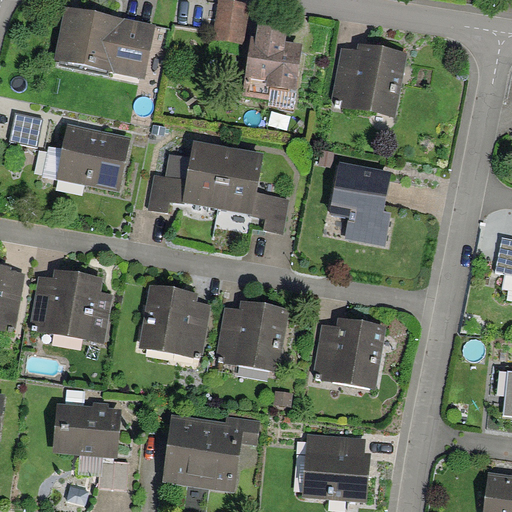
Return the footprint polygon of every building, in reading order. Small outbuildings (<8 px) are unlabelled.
[(149,24),(62,7),(50,61),(136,78),(149,24)] [(237,45),(243,10),(223,7),(216,41),(237,45)] [(287,92),(292,51),(251,46),(244,97),(267,100),(268,90),(287,92)] [(388,112),(397,59),(357,53),(357,57),(343,55),(337,90),(351,92),(349,105),(388,112)] [(34,152),(40,121),(13,115),(7,146),(34,152)] [(115,191),(124,146),(67,136),(63,155),(47,152),(42,182),(82,190),(83,185),(115,191)] [(214,211),(224,156),(191,150),(189,161),(167,157),(162,181),(184,185),(181,205),(214,211)] [(224,156),(214,211),(247,217),(250,199),(257,162),(224,156)] [(378,217),(386,181),(337,170),(328,211),(348,216),(342,239),(381,248),(388,220),(378,217)] [(184,185),(162,181),(154,179),(147,212),(163,215),(165,202),(181,205),(184,185)] [(283,205),(268,202),(250,199),(247,217),(265,220),(263,233),(278,236),(283,205)] [(508,274),(511,251),(511,241),(496,238),(490,271),(508,274)] [(0,315),(11,317),(18,276),(0,272),(0,315)] [(94,298),(96,283),(55,277),(54,284),(36,281),(30,319),(48,322),(47,331),(100,339),(106,300),(94,298)] [(189,307),(190,299),(151,293),(141,348),(181,355),(183,343),(200,346),(206,310),(189,307)] [(233,352),(232,363),(272,369),(280,314),(241,308),(239,316),(223,313),(217,349),(233,352)] [(368,386),(377,330),(339,324),(338,331),(323,328),(318,363),(331,366),(328,380),(368,386)] [(58,335),(58,344),(86,347),(87,337),(58,335)] [(511,420),(511,377),(507,377),(502,420),(511,420)] [(113,457),(116,416),(61,413),(58,453),(113,457)] [(222,425),(221,433),(172,425),(163,481),(228,491),(235,445),(252,447),(255,430),(222,425)] [(359,460),(360,445),(307,441),(302,496),(361,501),(363,481),(371,481),(373,462),(359,460)] [(123,492),(125,465),(98,464),(97,490),(123,492)] [(511,511),(511,485),(487,482),(483,511),(511,511)]
